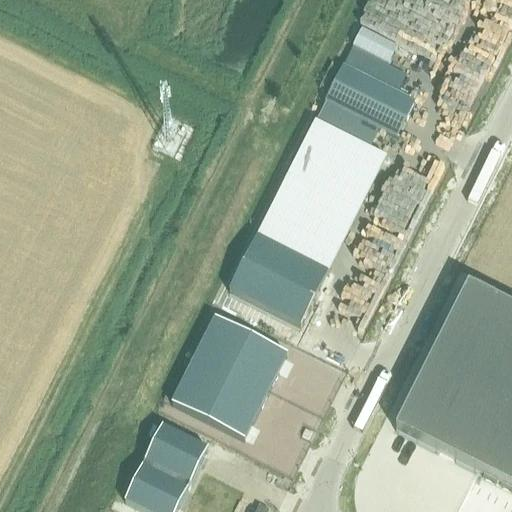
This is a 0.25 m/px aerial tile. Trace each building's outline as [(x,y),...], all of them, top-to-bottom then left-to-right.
[(416,106),(343,70),(325,106),(397,143),(416,106)] [(332,278),(258,241),(229,297),(304,334),(332,278)] [(511,312),(468,290),(397,434),(511,491),(511,312)] [(214,323),(171,408),(242,445),(286,360),(214,323)] [(164,431),(126,505),(138,511),(180,511),(210,454),(164,431)]
